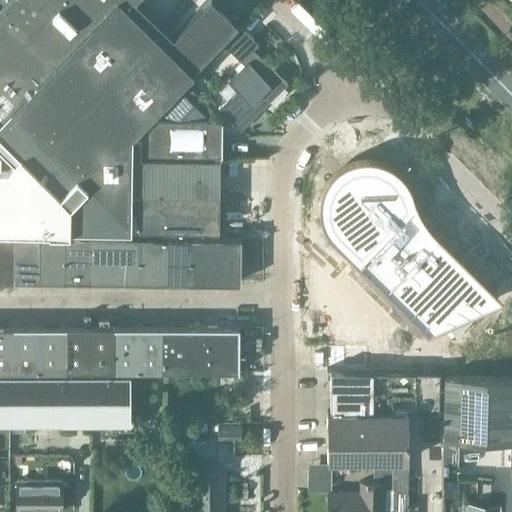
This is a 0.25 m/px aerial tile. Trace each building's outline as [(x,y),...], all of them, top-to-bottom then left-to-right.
[(0,0),(0,225),(48,226),(48,228),(70,228),(70,227),(131,227),(131,135),(149,116),(183,81),(193,71),(192,70),(237,23),(213,0),(206,0),(172,35),(135,0),(0,0)] [(240,59),(240,60),(258,43),(240,25),(223,43),(240,59)] [(226,98),(218,106),(240,129),(268,101),(287,83),(267,63),(252,48),(240,60),(240,59),(233,66),(238,71),(229,79),(237,87),(226,98)] [(183,81),(149,116),(152,118),(212,119),(206,115),(183,93),(189,87),(183,81)] [(219,152),(219,120),(212,119),(152,118),(139,132),(139,151),(219,152)] [(140,155),(139,191),(219,192),(219,175),(219,156),(140,155)] [(318,201),(318,203),(318,205),(318,206),(318,208),(318,210),(319,212),(319,213),(319,215),(320,217),(320,218),(321,220),(322,222),(322,223),(323,225),(324,226),(325,228),(326,229),(327,231),(328,232),(329,234),(330,235),(331,236),(332,238),(347,252),(421,324),(475,269),(436,231),(410,205),(414,202),(413,199),(413,197),(413,196),(413,194),(412,192),(412,191),(412,190),(411,188),(411,187),(410,185),(409,184),(408,182),(408,180),(407,179),(406,177),(405,176),(404,175),(403,173),(402,172),(401,171),(399,169),(398,168),(397,167),(395,166),(394,165),(393,164),(391,163),(390,162),(388,161),(386,160),(385,160),(383,159),(382,158),(380,158),(378,157),(377,157),(375,156),(373,156),(371,156),(370,156),(368,156),(366,156),(364,156),(363,156),(361,156),(359,156),(358,156),(356,157),(354,157),(352,157),(351,158),(349,159),(347,159),(346,160),(344,161),(343,161),(341,162),(340,163),(338,164),(337,165),(335,166),(334,167),(333,169),(332,170),(330,171),(329,172),(328,174),(327,175),(326,177),(325,178),(324,180),(323,181),(323,183),(322,184),(321,186),(321,188),(320,189),(320,191),(319,193),(319,194),(318,196),(318,198),(318,199),(318,201)] [(219,192),(139,191),(139,227),(218,228),(219,192)] [(0,233),(0,278),(13,278),(14,234),(0,233)] [(14,234),(13,278),(38,279),(39,234),(14,234)] [(64,235),(39,234),(38,279),(63,279),(64,235)] [(64,235),(63,279),(88,280),(89,235),(64,235)] [(88,280),(113,280),(114,236),(89,235),(88,280)] [(139,236),(114,236),(113,280),(138,280),(139,236)] [(139,236),(138,280),(163,281),(164,236),(139,236)] [(164,236),(163,281),(188,281),(189,237),(164,236)] [(189,237),(188,281),(239,282),(239,238),(189,237)] [(475,269),(421,324),(426,329),(503,297),(475,269)] [(12,325),(0,325),(0,368),(12,369),(12,325)] [(37,325),(12,325),(12,369),(37,369),(37,325)] [(62,369),(62,325),(37,325),(37,369),(62,369)] [(87,369),(87,325),(62,325),(62,369),(87,369)] [(112,325),(87,325),(87,369),(112,369),(112,325)] [(112,325),(112,369),(137,369),(137,325),(112,325)] [(162,369),(162,325),(137,325),(137,369),(162,369)] [(186,325),(162,325),(162,369),(186,369),(186,325)] [(186,325),(186,369),(237,369),(237,325),(186,325)] [(314,351),(314,361),(315,361),(322,361),(322,351),(314,351)] [(439,410),(440,370),(330,368),(330,409),(393,409),(393,394),(414,394),(414,410),(439,410)] [(0,419),(60,420),(60,373),(0,372),(0,419)] [(127,373),(60,373),(60,420),(127,420),(127,373)] [(506,464),(511,463),(511,376),(444,375),(442,462),(457,463),(458,438),(507,439),(506,464)] [(406,409),(393,409),(330,409),(327,409),(327,459),(391,459),(406,459),(406,409)] [(175,438),(174,457),(210,458),(210,438),(194,438),(194,423),(175,423),(175,438)] [(238,425),(218,425),(218,435),(228,435),(228,448),(238,448),(238,425)] [(12,462),(32,462),(32,449),(12,449),(12,462)] [(328,490),(327,511),(382,511),(382,508),(382,507),(390,507),(392,507),(392,487),(393,463),(391,463),(380,462),(372,462),(372,481),(360,480),(359,490),(330,490),(328,490)] [(185,491),(179,491),(179,507),(182,507),(193,507),(193,511),(224,511),(224,471),(193,471),(193,474),(185,474),(185,491)] [(467,511),(499,511),(500,498),(491,498),(491,478),(477,478),(477,497),(468,497),(467,511)] [(16,479),(16,511),(31,511),(31,509),(45,509),(45,511),(60,511),(60,496),(64,496),(67,493),(67,485),(64,482),(60,482),(60,479),(16,479)]
